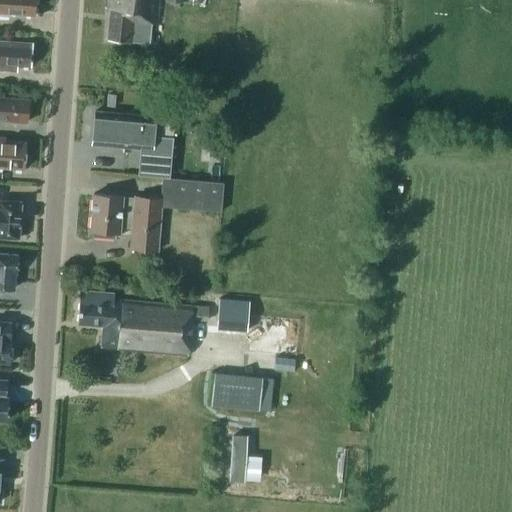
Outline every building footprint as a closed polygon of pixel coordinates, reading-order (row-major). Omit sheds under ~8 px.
[(34,0),(0,0),(0,15),(9,16),(9,13),(34,15),(34,0)] [(105,0),(105,7),(111,8),(107,40),(131,42),(149,44),(151,25),(157,25),(159,0),(105,0)] [(196,19),(207,18),(207,5),(170,7),(170,24),(166,24),(167,40),(206,38),(205,28),(196,29),(196,19)] [(30,66),(32,43),(0,40),(0,69),(13,71),(13,65),(30,66)] [(114,107),(115,95),(107,94),(106,106),(114,107)] [(0,120),(26,122),(28,99),(0,97),(0,120)] [(95,111),(94,127),(92,144),(152,149),(153,136),(173,138),(176,106),(156,104),(155,116),(95,111)] [(24,153),(25,143),(5,141),(5,138),(0,137),(0,167),(23,169),(23,168),(27,165),(27,157),(24,153)] [(93,194),(92,213),(91,230),(120,233),(121,227),(133,227),(131,248),(158,250),(161,206),(221,211),(224,182),(163,177),(161,198),(135,196),(135,198),(123,197),(123,196),(93,194)] [(0,237),(18,238),(21,202),(0,200),(0,237)] [(0,287),(14,288),(15,273),(16,273),(17,254),(0,253),(0,287)] [(80,290),(77,323),(103,325),(101,347),(189,354),(192,318),(208,319),(209,306),(113,298),(114,293),(80,290)] [(219,298),(216,328),(247,330),(249,301),(219,298)] [(0,362),(10,363),(11,340),(10,340),(11,323),(0,322),(0,362)] [(209,372),(208,406),(260,407),(261,373),(209,372)]
